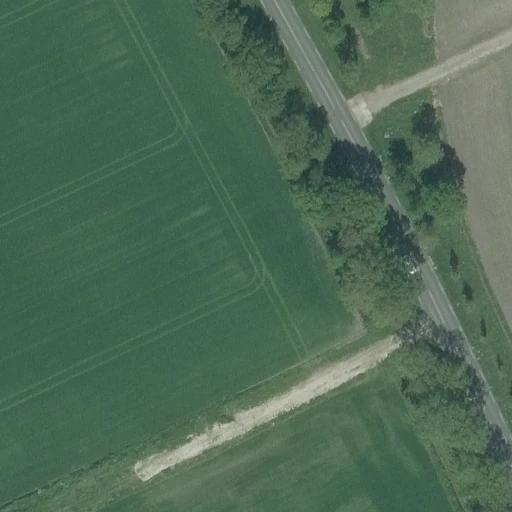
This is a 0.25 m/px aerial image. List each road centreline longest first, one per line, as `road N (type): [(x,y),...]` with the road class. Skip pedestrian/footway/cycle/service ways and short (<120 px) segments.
road 1 (primary): [(511,475),(387,209),(275,0)]
road 2 (track): [(33,511),(441,321)]
